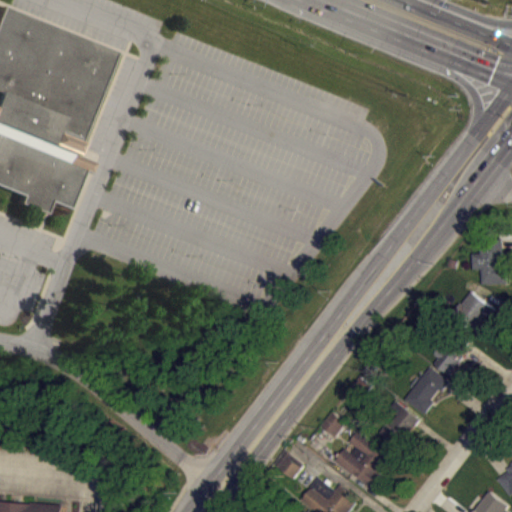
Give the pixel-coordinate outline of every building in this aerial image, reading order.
[(0,6),(108,50),(69,151),(94,160),(89,172),(83,169),(69,207),(49,199),(44,212),(18,201),(21,193),(0,185),(0,6)] [(502,237),(480,238),(481,252),(473,252),(473,268),(482,267),(482,283),(507,282),(506,261),(502,261),(501,254),(503,253),(503,245),(502,237)] [(496,308),(473,289),(463,302),(461,301),(451,314),(466,325),(468,323),(478,330),(496,308)] [(436,353),(440,356),(436,362),(453,375),(462,362),(460,360),(465,354),(462,351),(466,346),(470,341),(456,330),(447,342),(449,343),(445,348),(441,345),(436,353)] [(440,388),(432,398),(435,400),(426,412),(406,398),(431,365),(450,380),(447,384),(442,390),(440,388)] [(373,383),(361,374),(351,387),(363,396),(373,383)] [(421,418),(396,399),(390,406),(398,413),(389,424),(387,422),(381,430),(399,445),(418,422),(421,418)] [(347,421),(333,409),(322,423),(329,428),(336,434),(347,421)] [(359,429),(389,453),(381,464),(383,466),(370,484),(337,459),(346,447),(353,452),(358,445),(351,440),(359,429)] [(304,462),(288,449),(276,463),(294,477),(304,462)] [(498,477),(511,494),(511,493),(511,462),(507,467),(509,469),(504,473),(498,477)] [(342,482),(360,496),(348,511),(319,511),(302,498),(319,475),(337,489),(342,482)] [(511,511),(507,508),(509,504),(490,489),(472,511),(511,511)] [(0,511),(0,499),(33,502),(33,500),(64,503),(63,511),(0,511)]
